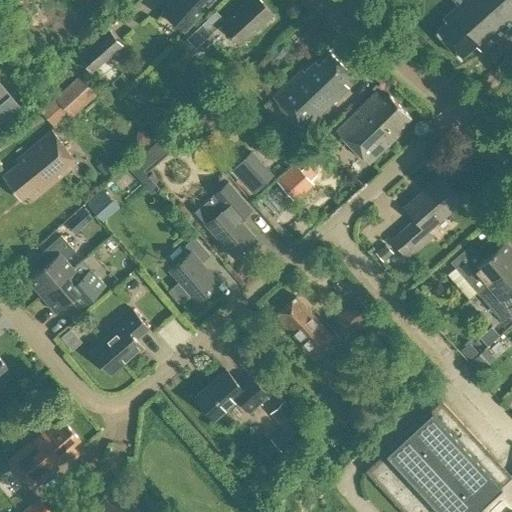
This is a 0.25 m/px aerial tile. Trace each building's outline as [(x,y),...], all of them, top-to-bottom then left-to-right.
[(203,7),(206,3),(207,4),(210,0),(170,0),(161,11),(185,33),(206,10),(203,7)] [(273,14),(259,0),(246,0),(221,23),(240,44),(273,14)] [(511,0),(454,0),(455,1),(454,2),(458,5),(443,18),(447,22),(437,31),(461,58),(475,44),(482,52),(511,23),(511,0)] [(196,47),(211,33),(202,24),(187,38),(196,47)] [(77,55),(92,72),(123,45),(108,28),(77,55)] [(333,56),(330,52),(318,64),(315,61),(304,72),(302,70),(275,97),(306,129),(348,87),(343,82),(351,74),(348,71),(349,70),(334,54),(333,56)] [(53,96),(38,109),(52,125),(67,113),(70,115),(95,92),(78,73),(53,96)] [(0,82),(0,122),(20,105),(0,82)] [(384,100),(375,91),(336,130),(370,164),(405,129),(402,126),(411,118),(389,96),(384,100)] [(76,164),(51,131),(16,160),(18,163),(2,176),(19,200),(26,194),(31,200),(76,164)] [(147,147),(133,158),(146,172),(159,161),(147,147)] [(247,154),(230,170),(251,193),(252,194),(270,178),(262,169),(247,154)] [(302,171),(295,164),(276,181),(292,198),(306,185),(311,181),(302,171)] [(462,201),(440,176),(406,207),(416,219),(391,239),(406,258),(432,237),(427,231),(462,201)] [(251,207),(229,182),(196,210),(236,256),(257,238),(239,217),(251,207)] [(103,187),(86,202),(102,219),(119,205),(103,187)] [(84,208),(66,223),(75,233),(93,218),(84,208)] [(48,262),(28,280),(40,294),(72,266),(66,259),(75,251),(61,235),(40,253),(48,262)] [(474,290),(511,257),(511,249),(505,241),(501,244),(493,235),(476,250),(470,243),(449,261),(474,290)] [(210,255),(195,237),(185,245),(191,252),(170,270),(197,301),(218,283),(201,263),(210,255)] [(385,243),(375,251),(383,260),(393,252),(385,243)] [(511,257),(474,290),(490,308),(498,318),(504,324),(511,317),(511,257)] [(72,266),(40,294),(55,312),(76,294),(84,302),(104,284),(81,258),(72,266)] [(327,323),(344,343),(374,316),(357,296),(327,323)] [(332,335),(297,297),(277,315),(312,353),(332,335)] [(150,329),(132,308),(114,323),(118,328),(90,351),(111,376),(144,347),(137,340),(150,329)] [(469,343),(461,351),(469,360),(477,352),(469,343)] [(485,348),(473,359),(483,369),(495,359),(485,348)] [(239,385),(226,370),(195,397),(215,420),(239,399),(250,412),(269,396),(250,375),(239,385)] [(281,428),(267,438),(282,454),(312,430),(284,399),(268,413),(281,428)] [(473,511),(511,477),(441,401),(364,472),(401,511),(473,511)] [(79,439),(61,417),(11,461),(34,488),(58,468),(54,463),(64,455),(70,462),(78,454),(71,446),(79,439)] [(140,511),(124,494),(118,499),(114,495),(108,501),(106,498),(90,511),(140,511)] [(37,496),(18,511),(48,511),(50,511),(37,496)]
